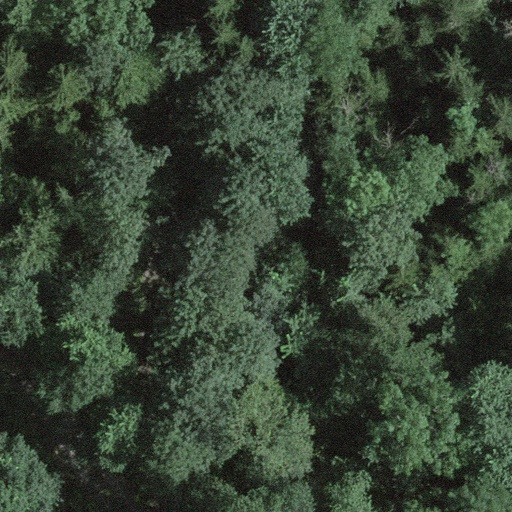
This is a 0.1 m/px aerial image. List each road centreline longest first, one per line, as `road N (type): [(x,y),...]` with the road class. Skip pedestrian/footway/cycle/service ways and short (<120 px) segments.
road 1 (track): [(210,0),(215,90),(147,305),(155,511)]
road 2 (track): [(128,511),(0,337)]
